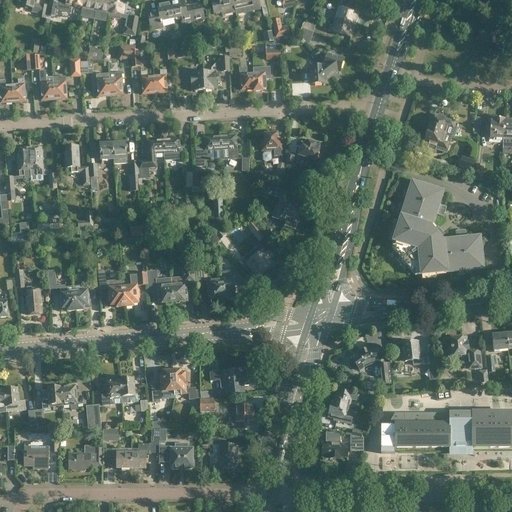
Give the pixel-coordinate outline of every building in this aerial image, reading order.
[(34,0),(20,0),(19,6),(33,9),(32,12),(39,14),(38,17),(45,18),(47,6),(41,5),(34,4),(34,0)] [(47,16),(59,18),(60,16),(61,11),(71,13),(72,6),(73,6),(75,8),(78,8),(81,7),(82,0),(66,0),(65,4),(50,1),(47,16)] [(82,7),(80,17),(94,20),(96,10),(97,0),(82,0),(81,7),(82,7)] [(97,0),(96,10),(94,20),(107,23),(108,17),(109,12),(109,13),(111,0),(97,0)] [(122,15),(125,1),(122,1),(122,0),(111,0),(109,13),(109,12),(108,17),(118,19),(120,18),(121,15),(122,15)] [(210,0),(209,0),(206,1),(208,10),(212,9),(214,14),(216,14),(216,15),(220,14),(220,13),(222,13),(221,10),(230,8),(234,7),(232,0),(218,0),(219,1),(211,3),(210,0)] [(232,0),(234,7),(236,15),(252,11),(252,10),(260,8),(261,8),(267,6),(265,0),(232,0)] [(281,0),(284,8),(297,5),(295,0),(281,0)] [(184,1),(169,4),(174,24),(173,19),(181,18),(183,24),(204,20),(202,8),(201,3),(185,7),(184,1)] [(174,24),(169,4),(157,6),(158,13),(148,15),(151,31),(163,29),(162,26),(174,24)] [(316,7),(314,13),(323,16),(329,18),(335,19),(354,25),(355,22),(357,21),(358,18),(357,16),(358,13),(339,7),(337,14),(325,10),(316,7)] [(134,36),(138,18),(131,17),(129,28),(125,27),(123,34),(134,36)] [(280,19),(271,21),(275,37),(289,34),(288,26),(282,28),(280,19)] [(335,19),(331,31),(351,38),(352,34),(353,33),(354,30),(353,28),(354,25),(335,19)] [(313,35),(316,25),(305,22),(304,24),(301,31),(313,35)] [(271,31),(263,33),(265,43),(273,41),(271,31)] [(313,35),(301,31),(300,35),(306,42),(311,44),(313,35)] [(138,36),(136,50),(140,50),(143,51),(144,38),(138,36)] [(265,45),(266,61),(281,60),(280,44),(265,45)] [(130,60),(130,51),(136,51),(136,46),(120,46),(120,60),(130,60)] [(328,49),(324,64),(323,65),(331,76),(337,71),(340,72),(344,59),(333,55),(334,51),(328,49)] [(130,51),(130,60),(131,68),(141,67),(140,50),(136,51),(130,51)] [(316,50),(313,53),(317,59),(321,56),(316,50)] [(74,51),(72,58),(86,60),(87,53),(74,51)] [(90,52),(89,61),(102,63),(104,54),(90,52)] [(313,53),(309,56),(314,62),(317,59),(313,53)] [(24,71),(31,71),(30,54),(23,54),(24,71)] [(40,70),(39,55),(31,55),(32,70),(40,70)] [(202,72),(204,91),(213,90),(213,89),(217,88),(216,78),(219,78),(218,72),(221,72),(229,72),(229,58),(220,58),(220,59),(211,69),(211,72),(202,72)] [(81,77),(81,62),(81,60),(70,60),(70,78),(81,77)] [(93,63),(82,63),(82,75),(89,75),(89,70),(93,70),(93,63)] [(323,65),(321,66),(311,66),(311,84),(325,83),(325,81),(331,76),(323,65)] [(253,92),(254,92),(253,74),(246,74),(246,69),(240,69),(240,74),(241,91),(253,90),(253,92)] [(161,76),(153,76),(155,94),(163,93),(163,91),(167,91),(166,71),(160,71),(161,76)] [(195,91),(204,91),(202,72),(191,73),(191,71),(183,71),(184,86),(191,86),(191,90),(195,90),(195,91)] [(54,100),(53,78),(46,78),(45,72),(40,72),(42,101),(54,100)] [(142,95),(155,94),(153,76),(147,77),(147,72),(141,73),(142,95)] [(266,89),(265,73),(253,74),(254,92),(262,91),(262,89),(266,89)] [(110,96),(109,74),(96,75),(98,97),(110,96)] [(122,93),(121,74),(109,74),(110,96),(119,96),(119,93),(122,93)] [(67,99),(65,77),(53,78),(54,100),(67,99)] [(19,85),(12,85),(13,103),(25,102),(24,80),(18,80),(19,85)] [(4,103),(13,103),(12,85),(5,86),(5,81),(0,81),(0,96),(0,101),(4,101),(4,103)] [(428,128),(428,129),(451,136),(454,137),(456,128),(456,129),(454,128),(455,123),(444,119),(445,118),(438,116),(438,117),(433,116),(431,121),(430,121),(430,122),(429,123),(428,126),(428,128)] [(489,138),(503,139),(504,119),(488,118),(487,132),(490,133),(489,138)] [(511,119),(504,119),(503,139),(502,151),(509,151),(510,147),(511,147),(511,119)] [(435,149),(446,152),(451,136),(428,129),(428,130),(426,131),(425,134),(426,135),(425,137),(426,137),(425,142),(429,144),(428,147),(435,149)] [(266,141),(262,142),(262,151),(266,151),(266,153),(265,153),(263,155),(263,159),(265,161),(270,161),(272,159),(271,156),(274,156),(274,157),(282,156),(281,145),(279,145),(279,138),(277,139),(277,134),(272,134),(271,133),(268,133),(267,135),(265,135),(266,141)] [(228,137),(220,138),(221,154),(222,160),(232,159),(238,159),(237,153),(237,147),(236,147),(235,135),(228,136),(228,137)] [(222,160),(221,154),(220,138),(212,138),(212,137),(205,137),(205,149),(196,149),(197,167),(206,167),(205,161),(222,160)] [(164,157),(172,157),(175,157),(175,163),(181,163),(180,157),(181,157),(180,150),(179,150),(179,139),(172,139),(172,140),(163,141),(164,157)] [(164,157),(163,141),(155,141),(155,140),(148,141),(149,152),(147,152),(148,161),(138,161),(140,179),(149,178),(149,168),(156,168),(156,158),(164,158),(164,157)] [(318,158),(319,155),(318,153),(320,146),(315,145),(315,144),(308,142),(308,143),(303,141),(298,140),(296,145),(301,146),(299,156),(306,158),(308,158),(316,160),(316,159),(318,158)] [(113,144),(112,144),(113,160),(114,165),(127,164),(127,159),(126,143),(120,143),(120,142),(113,142),(113,144)] [(101,161),(113,160),(112,144),(100,144),(100,146),(99,146),(99,152),(100,152),(101,161)] [(79,167),(78,167),(77,147),(65,147),(66,168),(66,175),(71,174),(71,173),(82,173),(83,186),(90,185),(88,168),(79,168),(79,167)] [(31,178),(31,176),(29,149),(17,150),(18,171),(19,171),(19,177),(24,177),(24,179),(31,178)] [(42,169),(41,149),(29,149),(31,176),(43,176),(43,175),(42,175),(42,170),(43,170),(43,169),(42,169)] [(292,166),(294,154),(288,153),(286,164),(292,166)] [(473,161),(460,157),(457,167),(470,171),(473,161)] [(132,175),(130,175),(130,183),(138,182),(138,175),(137,162),(131,163),(132,175)] [(97,164),(89,165),(91,189),(97,189),(96,177),(98,177),(97,164)] [(476,164),(474,176),(481,177),(483,165),(476,164)] [(276,172),(274,181),(280,182),(282,174),(276,172)] [(49,189),(57,189),(56,175),(48,175),(49,189)] [(13,177),(6,178),(7,192),(7,196),(8,195),(8,201),(15,201),(14,191),(13,177)] [(394,226),(390,241),(393,242),(392,247),(398,256),(395,258),(405,270),(408,267),(415,276),(421,275),(421,279),(436,278),(436,274),(457,272),(457,275),(472,274),(472,270),(483,269),(482,259),(483,259),(482,247),(481,247),(480,237),(466,238),(466,237),(465,237),(463,232),(458,233),(457,238),(456,238),(456,239),(443,241),(432,227),(436,214),(437,215),(437,214),(442,214),(444,209),(440,206),(440,205),(439,204),(443,192),(433,189),(433,187),(422,184),(422,185),(412,182),(409,192),(405,191),(401,206),(404,207),(398,227),(394,226)] [(276,207),(273,218),(278,219),(287,222),(286,226),(295,229),(296,224),(298,223),(300,219),(299,217),(301,210),(297,209),(297,208),(284,204),(285,199),(285,200),(289,187),(278,184),(274,196),(280,198),(277,207),(276,207)] [(8,201),(8,195),(7,196),(0,196),(0,198),(1,211),(7,210),(9,210),(8,201)] [(2,219),(0,218),(0,225),(8,224),(7,210),(1,211),(2,219)] [(246,226),(260,243),(267,237),(254,220),(246,226)] [(216,223),(210,228),(220,239),(225,235),(216,223)] [(59,224),(37,226),(38,233),(59,232),(59,224)] [(142,226),(134,227),(134,235),(143,234),(142,226)] [(259,246),(251,252),(243,258),(250,268),(253,272),(257,276),(260,273),(261,274),(269,267),(269,266),(273,264),(269,259),(271,257),(268,253),(266,255),(263,251),(264,251),(259,245),(259,246)] [(195,283),(193,267),(182,268),(183,278),(171,279),(173,303),(174,303),(175,304),(179,304),(180,302),(187,302),(187,297),(186,289),(186,290),(185,283),(195,283)] [(204,281),(203,267),(195,268),(196,282),(204,281)] [(131,287),(123,288),(125,307),(133,306),(133,304),(138,303),(138,299),(139,299),(138,291),(137,291),(137,287),(139,287),(139,286),(147,286),(146,273),(145,269),(142,269),(143,273),(138,274),(138,275),(130,276),(130,280),(131,287)] [(24,289),(22,271),(14,271),(16,290),(24,289)] [(56,289),(54,271),(48,272),(49,290),(56,289)] [(100,290),(109,289),(109,293),(108,293),(109,302),(110,302),(111,306),(116,305),(116,308),(125,307),(123,288),(122,282),(114,282),(114,281),(105,282),(104,272),(98,272),(100,290)] [(173,303),(171,279),(157,280),(156,272),(146,273),(148,293),(157,292),(158,299),(159,304),(166,304),(167,305),(171,304),(172,303),(173,303)] [(228,279),(220,280),(222,298),(229,298),(230,297),(230,295),(233,294),(233,296),(235,295),(233,272),(227,273),(228,279)] [(221,299),(222,298),(220,280),(212,280),(211,274),(206,275),(208,300),(215,299),(217,300),(220,300),(221,299)] [(73,287),(75,311),(84,311),(83,308),(89,308),(88,303),(89,303),(88,296),(87,291),(86,284),(81,284),(81,287),(73,287)] [(65,288),(65,286),(59,286),(60,293),(60,298),(60,306),(61,306),(61,310),(67,310),(67,312),(75,311),(73,287),(65,288)] [(28,287),(26,290),(26,292),(28,315),(41,314),(40,303),(43,303),(43,298),(42,291),(39,291),(39,288),(36,287),(28,287)] [(492,336),(493,351),(508,349),(506,334),(492,336)] [(468,341),(466,342),(466,339),(462,339),(462,338),(451,339),(452,349),(448,349),(449,357),(461,356),(462,364),(468,363),(468,369),(481,368),(479,348),(472,349),(472,351),(469,351),(468,341)] [(400,362),(404,362),(413,361),(413,366),(423,365),(423,366),(429,365),(428,359),(420,360),(419,352),(418,352),(417,343),(404,344),(405,353),(399,354),(400,362)] [(352,360),(354,363),(352,364),(355,369),(357,367),(359,370),(364,366),(374,362),(380,362),(379,350),(369,351),(368,349),(359,353),(360,354),(352,360)] [(391,384),(389,364),(379,365),(381,380),(375,379),(374,383),(381,385),(391,384)] [(174,371),(172,371),(172,376),(174,391),(173,391),(174,395),(186,394),(189,393),(189,400),(196,399),(199,398),(199,391),(195,391),(195,389),(186,389),(185,374),(184,374),(184,370),(179,371),(178,369),(174,369),(174,371)] [(209,373),(210,382),(220,381),(221,389),(228,388),(228,394),(244,393),(243,386),(249,386),(247,369),(209,373)] [(160,376),(161,386),(152,387),(153,403),(160,402),(159,392),(173,391),(174,391),(172,376),(172,371),(170,371),(169,370),(166,370),(165,372),(160,372),(161,376),(160,376)] [(479,383),(480,384),(488,383),(487,370),(486,371),(479,372),(480,383),(479,383)] [(121,398),(122,404),(138,403),(138,396),(135,396),(133,379),(120,380),(122,397),(121,398)] [(120,380),(107,382),(107,385),(106,385),(107,395),(102,396),(103,406),(114,405),(114,398),(121,398),(122,397),(120,380)] [(363,389),(374,391),(375,384),(365,381),(363,389)] [(75,390),(74,386),(61,387),(63,404),(70,404),(71,410),(77,410),(76,390),(75,390)] [(49,405),(57,405),(58,407),(63,406),(63,404),(61,387),(48,388),(48,389),(43,390),(44,400),(42,400),(43,410),(50,409),(49,405)] [(5,390),(7,413),(26,411),(25,401),(19,402),(18,388),(5,390)] [(333,395),(331,404),(348,408),(350,400),(356,401),(357,395),(337,390),(336,395),(333,395)] [(195,404),(193,411),(200,411),(200,412),(214,412),(214,401),(200,401),(200,402),(196,402),(196,404),(195,404)] [(347,415),(348,408),(331,404),(328,417),(334,418),(333,421),(350,425),(352,417),(347,415)] [(236,422),(244,422),(244,426),(253,426),(253,412),(250,412),(250,405),(235,405),(235,410),(231,410),(231,414),(229,414),(230,422),(236,422)] [(93,406),(86,407),(88,429),(95,429),(93,406)] [(95,429),(101,429),(99,406),(93,406),(95,429)] [(511,412),(443,413),(443,414),(395,414),(388,425),(381,426),(381,454),(395,454),(395,448),(472,447),(472,439),(511,438),(511,412)] [(361,439),(362,431),(351,429),(350,436),(361,439)] [(118,443),(118,431),(103,430),(103,442),(118,443)] [(150,454),(159,454),(159,436),(159,430),(151,430),(151,445),(138,445),(138,450),(131,450),(131,454),(131,469),(145,469),(146,454),(150,454)] [(37,469),(48,470),(48,453),(58,453),(58,432),(51,432),(51,447),(24,447),(24,467),(37,467),(37,469)] [(201,432),(201,445),(212,445),(212,432),(201,432)] [(350,436),(350,451),(363,451),(363,439),(361,439),(350,436)] [(171,463),(171,469),(193,469),(193,467),(195,467),(195,461),(193,461),(193,449),(188,449),(188,444),(175,444),(175,449),(171,449),(171,447),(159,447),(159,446),(159,464),(159,463),(171,463)] [(237,445),(220,444),(220,457),(216,457),(216,469),(236,469),(236,452),(237,452),(237,445)] [(340,457),(347,457),(347,445),(322,445),(322,457),(329,457),(329,459),(340,459),(340,457)] [(102,465),(102,447),(89,447),(85,447),(85,454),(69,455),(69,470),(72,470),(72,471),(79,471),(79,469),(90,469),(90,467),(96,467),(96,465),(102,465)] [(131,450),(113,450),(113,463),(117,463),(117,469),(122,469),(122,471),(129,471),(129,469),(131,469),(131,454),(131,450)]
